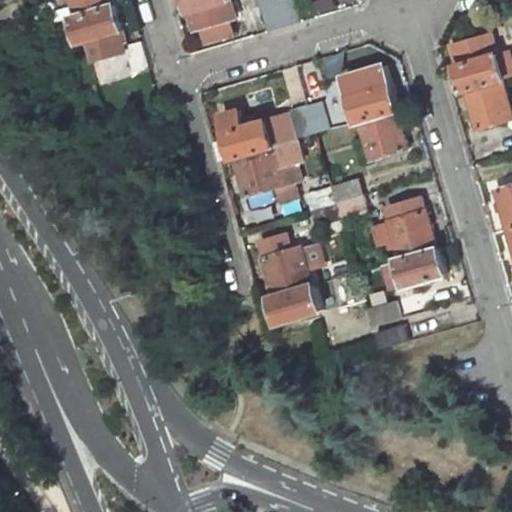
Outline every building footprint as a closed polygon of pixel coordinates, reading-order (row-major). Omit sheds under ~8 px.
[(77,0),(82,15),(116,5),(114,0),(77,0)] [(232,19),(237,18),(231,0),(188,0),(198,30),(203,28),(232,19)] [(286,26),(278,0),(261,0),(271,30),(286,26)] [(301,21),(294,0),(278,0),(286,26),(301,21)] [(121,33),(127,31),(118,4),(116,5),(82,15),(80,15),(88,43),(97,40),(121,33)] [(232,19),(203,28),(207,43),(237,33),(232,19)] [(121,33),(97,40),(103,60),(127,53),(121,33)] [(468,90),(503,80),(505,79),(497,53),(491,34),(453,45),(467,90),(468,90)] [(130,46),(137,69),(152,65),(145,42),(130,46)] [(511,49),(497,53),(505,79),(511,77),(511,49)] [(511,118),(511,108),(503,80),(468,90),(479,128),(511,118)] [(362,120),(398,110),(399,110),(392,84),(353,96),(361,121),(362,120)] [(333,126),(323,99),(307,104),(317,131),(333,126)] [(288,139),(317,131),(307,104),(291,109),(292,111),(280,115),(288,139)] [(238,156),(274,145),(276,145),(268,119),(256,122),(252,113),(242,116),(239,107),(222,112),(231,136),(237,156),(238,156)] [(374,159),(409,148),(398,110),(362,120),(374,159)] [(303,180),(291,141),(276,145),(274,145),(238,156),(250,195),(280,186),(297,182),(303,180)] [(333,186),(338,202),(365,194),(360,178),(333,186)] [(297,182),(280,186),(284,199),(300,194),(297,182)] [(313,210),(338,202),(333,186),(308,194),(313,210)] [(511,229),(511,186),(498,190),(510,230),(511,229)] [(344,221),(371,213),(365,194),(338,202),(344,221)] [(338,202),(313,210),(317,229),(344,221),(338,202)] [(399,241),(405,259),(440,248),(428,210),(393,220),(394,224),(379,228),(384,246),(399,241)] [(316,284),(310,262),(326,258),(321,242),(269,258),(280,295),(316,284)] [(411,285),(449,273),(442,248),(440,248),(405,259),(402,259),(411,285)] [(286,321),(326,310),(319,283),(316,284),(280,295),(278,295),(286,321)] [(399,301),(371,310),(376,329),(404,320),(399,301)] [(382,347),(412,339),(407,324),(377,333),(382,347)]
